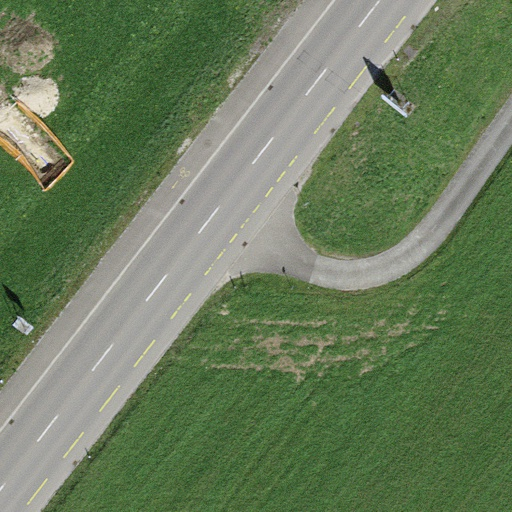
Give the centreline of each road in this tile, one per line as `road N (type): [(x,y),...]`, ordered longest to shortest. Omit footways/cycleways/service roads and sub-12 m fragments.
road 1 (primary): [(0,501),(382,0)]
road 2 (track): [(230,206),(348,279),(413,279),(511,132)]
